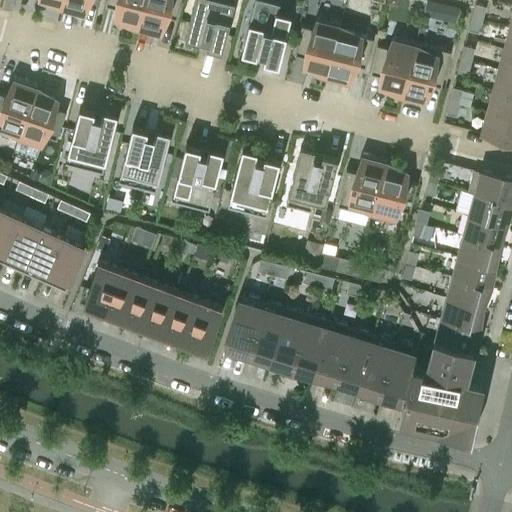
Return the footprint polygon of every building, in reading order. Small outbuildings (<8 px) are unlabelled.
[(13,0),(6,0),(5,6),(12,8),(13,0)] [(62,0),(61,7),(84,13),(87,0),(62,0)] [(115,15),(138,20),(136,27),(137,27),(143,0),(105,0),(105,3),(117,7),(115,15)] [(143,0),(137,27),(160,33),(165,14),(176,17),(180,0),(143,0)] [(234,0),(194,0),(184,38),(222,48),(234,0)] [(278,62),(283,47),(291,14),(278,11),(280,2),(273,0),(254,0),(241,52),(278,62)] [(436,15),(440,1),(435,0),(426,0),(424,12),(436,15)] [(475,2),(471,15),(482,18),(486,5),(475,2)] [(306,55),(304,63),(327,69),(325,76),(326,76),(340,21),(317,15),(314,26),(301,23),(294,52),(306,55)] [(468,28),(479,31),(482,18),(471,15),(468,28)] [(341,21),(340,21),(326,76),(349,82),(354,62),(365,65),(373,36),(339,28),(341,21)] [(401,95),(415,40),(392,34),(389,46),(377,42),(370,71),(382,75),(380,82),(402,88),(400,95),(401,95)] [(450,49),(415,40),(401,95),(424,101),(429,82),(441,85),(450,49)] [(464,43),(460,57),(471,60),(475,46),(464,43)] [(511,48),(505,46),(499,67),(511,70),(511,48)] [(467,73),(471,60),(460,57),(457,70),(467,73)] [(511,70),(499,67),(494,88),(511,93),(511,70)] [(0,129),(18,136),(37,82),(14,74),(8,93),(0,90),(0,129)] [(37,82),(18,136),(40,144),(44,133),(56,137),(66,109),(54,104),(57,97),(35,89),(37,83),(37,82)] [(453,85),(449,98),(460,101),(463,88),(453,85)] [(511,93),(494,88),(488,109),(511,115),(511,93)] [(456,114),(460,101),(449,98),(445,112),(456,114)] [(79,104),(79,108),(65,161),(103,170),(117,113),(79,104)] [(511,138),(511,115),(488,109),(482,131),(511,138)] [(118,179),(156,189),(170,132),(133,122),(118,179)] [(186,141),(171,198),(209,208),(223,151),(186,141)] [(325,202),(337,159),(338,155),(300,145),(286,202),(310,208),(312,199),(325,202)] [(242,147),(228,204),(265,214),(279,157),(242,147)] [(337,203),(371,212),(385,157),(362,151),(357,170),(346,167),(337,203)] [(386,157),(385,157),(371,212),(394,218),(397,206),(410,210),(417,181),(405,177),(407,170),(384,164),(386,157)] [(431,165),(428,178),(437,180),(441,167),(431,165)] [(467,189),(474,191),(511,201),(511,197),(511,176),(502,173),(502,174),(473,167),(467,189)] [(434,194),(437,180),(428,178),(424,191),(434,194)] [(33,186),(19,179),(15,188),(29,195),(33,186)] [(44,201),(48,192),(33,186),(29,195),(44,201)] [(509,209),(511,201),(474,191),(468,212),(505,222),(508,223),(511,210),(509,209)] [(0,204),(0,205),(0,254),(2,256),(21,214),(24,206),(4,197),(0,204)] [(75,204),(61,198),(57,207),(71,213),(75,204)] [(86,220),(90,211),(75,204),(71,213),(86,220)] [(420,206),(417,220),(426,222),(429,209),(420,206)] [(468,212),(462,233),(500,243),(505,222),(468,212)] [(21,214),(2,256),(23,265),(42,223),(21,214)] [(422,235),(426,222),(417,220),(413,233),(422,235)] [(42,223),(23,265),(44,274),(63,232),(42,223)] [(146,229),(142,241),(150,244),(155,232),(146,229)] [(66,284),(68,279),(85,242),(63,232),(44,274),(66,284)] [(164,232),(161,241),(174,245),(177,235),(164,232)] [(495,262),(500,243),(462,233),(457,253),(497,264),(498,263),(495,262)] [(101,234),(97,244),(105,248),(109,237),(101,234)] [(325,242),(323,249),(334,252),(336,245),(325,242)] [(405,261),(415,264),(418,251),(409,248),(405,261)] [(322,251),(318,263),(335,268),(338,255),(322,251)] [(457,253),(451,274),(489,284),(491,275),(494,276),(497,264),(457,253)] [(338,255),(335,268),(351,272),(355,259),(338,255)] [(258,269),(272,272),(275,260),(261,257),(258,269)] [(84,296),(106,304),(120,266),(98,258),(84,296)] [(355,259),(351,272),(368,276),(371,263),(355,259)] [(290,264),(275,260),(272,272),(287,276),(290,264)] [(411,277),(415,264),(405,261),(402,275),(411,277)] [(395,269),(371,263),(368,276),(379,279),(395,269)] [(140,274),(120,266),(106,304),(126,311),(140,274)] [(316,284),(320,272),(305,268),(302,280),(316,284)] [(334,275),(320,272),(316,284),(331,287),(334,275)] [(160,281),(140,274),(126,311),(146,319),(160,281)] [(451,274),(446,295),(486,306),(489,294),(486,293),(489,284),(451,274)] [(361,295),(364,283),(349,279),(346,291),(361,295)] [(181,289),(160,281),(146,319),(166,326),(181,289)] [(378,286),(364,283),(361,295),(375,299),(378,286)] [(201,297),(181,289),(166,326),(187,334),(201,297)] [(265,297),(242,290),(240,296),(226,342),(236,345),(235,348),(248,352),(265,297)] [(483,317),(486,306),(446,295),(440,316),(478,326),(480,317),(483,317)] [(222,305),(201,297),(187,334),(208,342),(222,305)] [(262,353),(271,356),(287,304),(265,297),(248,352),(261,356),(262,353)] [(309,310),(287,304),(271,356),(279,359),(279,361),(292,365),(309,310)] [(305,367),(315,369),(331,317),(309,310),(292,365),(304,369),(305,367)] [(440,316),(434,337),(472,347),(478,326),(440,316)] [(352,324),(331,317),(315,369),(323,372),(322,375),(335,379),(352,324)] [(349,380),(358,383),(374,330),(352,324),(335,379),(348,383),(349,380)] [(366,388),(379,392),(396,337),(374,330),(358,383),(367,385),(366,388)] [(409,374),(412,363),(415,355),(418,344),(415,343),(396,337),(379,392),(392,396),(393,393),(402,396),(409,374)] [(426,367),(412,363),(409,374),(402,396),(405,397),(401,412),(430,419),(429,423),(447,427),(448,423),(463,427),(462,431),(473,433),(478,414),(473,413),(481,379),(464,375),(472,347),(434,337),(426,367)]
